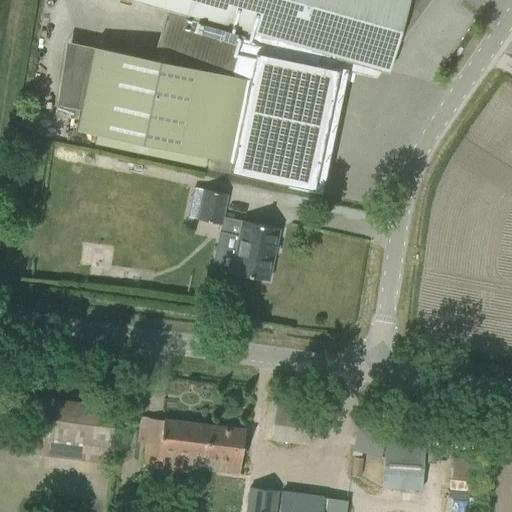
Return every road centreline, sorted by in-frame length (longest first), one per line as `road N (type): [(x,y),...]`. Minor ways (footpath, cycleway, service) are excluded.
road 1 (unclassified): [(374,377),(388,234),(405,181),(511,18)]
road 2 (unclassified): [(374,377),(0,320)]
road 3 (unclassified): [(511,395),(374,377)]
